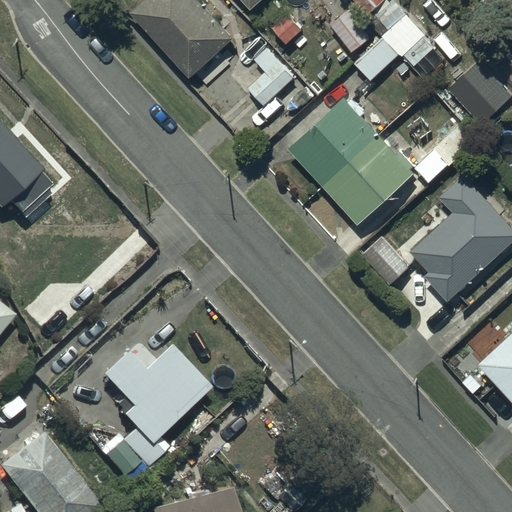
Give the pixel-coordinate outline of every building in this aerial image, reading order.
[(234,31),(204,0),(135,0),(129,5),(190,71),(234,31)] [(378,0),(357,0),(367,11),(378,0)] [(369,34),(346,5),(329,18),(352,47),(369,34)] [(288,7),(271,21),(285,38),(303,24),(288,7)] [(398,51),(382,32),(354,57),(370,75),(398,51)] [(294,74),(267,43),(254,54),(267,68),(248,84),(263,101),(294,74)] [(247,75),(229,54),(216,65),(234,86),(247,75)] [(511,91),(481,59),(449,89),(481,123),(511,94),(511,91)] [(322,179),(379,131),(343,91),(288,141),(322,179)] [(476,133),(461,118),(411,166),(425,180),(448,157),(450,159),(476,133)] [(0,120),(0,198),(4,194),(23,215),(50,189),(45,183),(48,180),(36,168),(41,164),(0,120)] [(379,131),(322,179),(357,218),(412,168),(408,164),(413,159),(400,145),(395,149),(379,131)] [(511,234),(511,222),(462,168),(437,191),(452,207),(409,246),(427,265),(423,269),(447,295),(511,234)] [(408,262),(380,231),(360,251),(388,281),(408,262)] [(0,324),(12,310),(0,300),(0,324)] [(511,324),(477,357),(511,394),(511,324)] [(153,435),(208,380),(167,338),(142,362),(123,343),(99,368),(130,400),(120,409),(131,420),(101,450),(128,477),(161,444),(153,435)] [(45,424),(0,460),(41,511),(88,511),(105,499),(45,424)] [(184,491),(150,500),(152,511),(239,511),(232,480),(204,487),(203,483),(184,488),(184,491)] [(28,511),(22,499),(0,509),(0,511),(28,511)]
